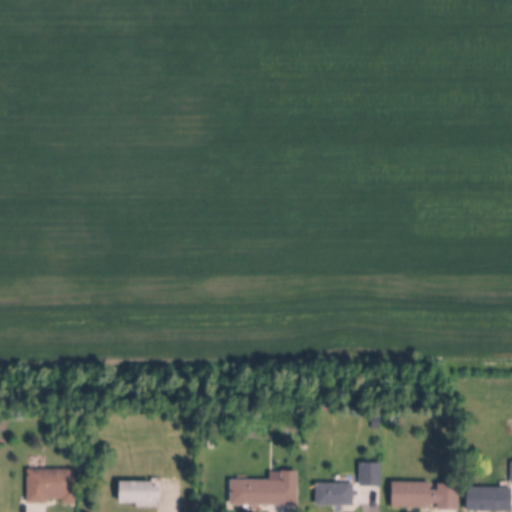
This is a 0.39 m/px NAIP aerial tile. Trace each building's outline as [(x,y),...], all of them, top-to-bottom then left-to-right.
[(358,463),(380,463),(381,486),(358,486),(358,463)] [(27,468),(75,468),(75,502),(63,502),(63,498),(47,498),(47,502),(27,502),(27,468)] [(231,479),(270,479),(270,471),(297,471),(297,505),(231,505),(231,479)] [(120,481),(153,481),(153,488),(160,488),(160,498),(153,498),(153,502),(120,502),(120,481)] [(438,484),(458,484),(458,509),(438,509),(438,503),(431,503),(431,508),(392,508),(392,482),(431,482),(431,490),(438,490),(438,484)] [(315,483),(353,483),(353,505),(315,505),(315,483)] [(466,487),(511,487),(511,510),(466,510),(466,487)]
